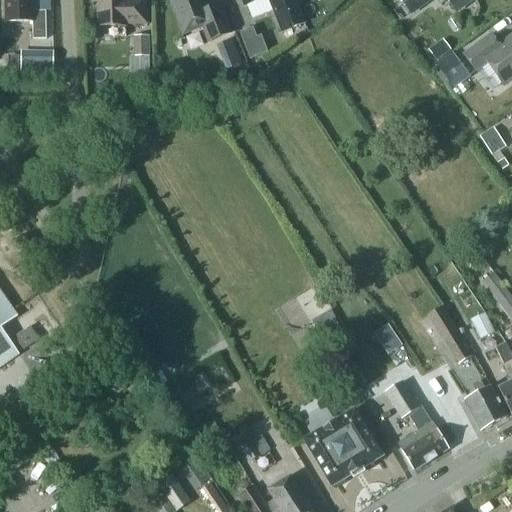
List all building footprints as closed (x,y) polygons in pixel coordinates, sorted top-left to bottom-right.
[(5,0),(6,23),(32,22),(32,41),(46,40),(45,13),(32,13),(31,0),(5,0)] [(97,0),(98,27),(126,27),(126,25),(146,25),(145,0),(97,0)] [(220,5),(206,10),(202,0),(168,0),(183,35),(200,28),(207,45),(232,35),(220,5)] [(240,0),(244,7),(261,0),(268,0),(281,33),(304,24),(294,0),(277,0),(276,1),(275,0),(240,0)] [(400,0),(411,14),(429,0),(446,0),(452,7),(460,0),(465,0),(467,3),(470,0),(400,0)] [(253,29),(239,34),(250,62),(267,56),(260,38),(256,39),(253,29)] [(485,64),(501,86),(511,77),(511,35),(499,45),(491,33),(464,53),(476,71),(485,64)] [(148,37),(133,37),(133,57),(148,57),(148,37)] [(442,41),(428,52),(436,62),(450,51),(442,41)] [(21,73),(49,73),(49,52),(21,52),(21,73)] [(451,53),(435,64),(444,75),(459,64),(451,53)] [(237,57),(222,63),(225,71),(240,65),(237,57)] [(492,129),(479,137),(481,140),(485,146),(498,138),(492,129)] [(472,246),(464,254),(479,271),(487,264),(472,246)] [(511,297),(494,273),(485,280),(511,316),(511,297)] [(315,287),(295,298),(300,306),(319,295),(315,287)] [(0,367),(17,355),(0,329),(0,320),(12,312),(0,294),(0,367)] [(295,298),(284,305),(288,312),(300,306),(295,298)] [(485,314),(471,321),(480,340),(494,334),(485,314)] [(29,327),(13,338),(23,351),(36,342),(39,340),(29,327)] [(342,328),(324,339),(337,358),(354,348),(342,328)] [(442,341),(458,366),(470,358),(455,333),(442,341)] [(511,409),(511,355),(506,343),(494,350),(511,382),(501,388),(511,409)] [(382,352),(373,357),(387,379),(396,374),(382,352)] [(384,394),(401,422),(408,417),(419,410),(418,408),(403,383),(384,394)] [(483,390),(479,383),(471,388),(475,394),(466,399),(483,430),(508,417),(491,386),(483,390)] [(415,471),(449,449),(421,406),(418,408),(419,410),(408,417),(418,432),(398,445),(415,471)] [(305,439),(332,486),(351,475),(352,476),(365,468),(364,467),(383,456),(360,416),(355,409),(305,439)] [(191,419),(180,425),(186,436),(197,429),(191,419)] [(217,429),(191,443),(197,454),(223,440),(217,429)] [(262,436),(243,448),(251,461),(270,450),(262,436)] [(183,465),(198,488),(211,479),(195,456),(183,465)] [(0,495),(14,487),(0,464),(0,495)] [(172,476),(157,486),(164,496),(174,511),(176,511),(190,503),(172,476)] [(314,511),(291,476),(270,489),(284,511),(282,511),(314,511)] [(239,494),(250,511),(271,511),(254,484),(239,494)] [(156,511),(174,511),(164,496),(152,504),(156,511)]
